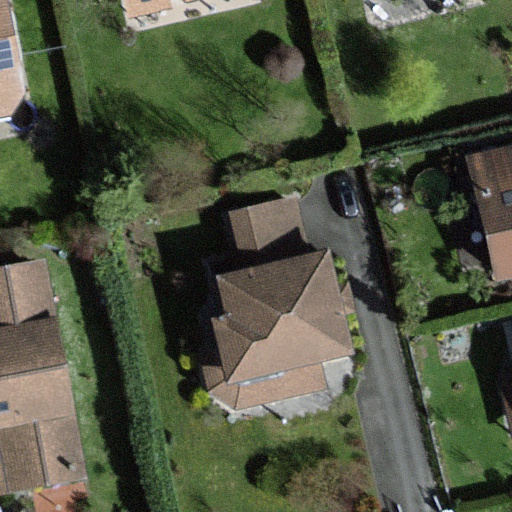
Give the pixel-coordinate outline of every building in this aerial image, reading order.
[(0,0),(0,112),(27,108),(8,0),(0,0)] [(180,0),(135,0),(137,9),(180,0)] [(511,274),(511,147),(478,155),(505,277),(511,274)] [(213,391),(236,406),(325,385),(318,357),(355,348),(332,255),(312,260),(297,197),(231,213),(245,272),(227,276),(237,315),(220,320),(228,351),(205,357),(213,391)] [(0,487),(87,471),(46,261),(0,270),(0,487)]
